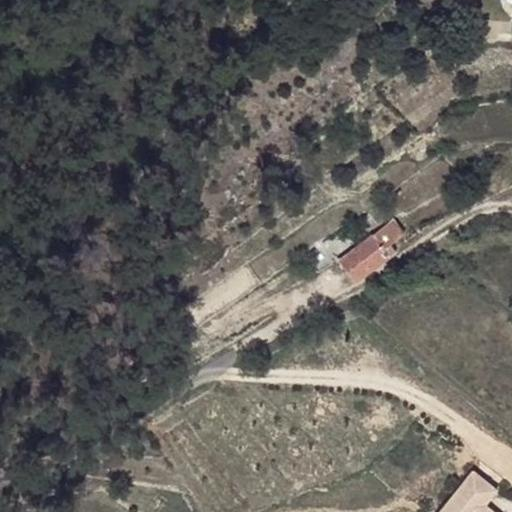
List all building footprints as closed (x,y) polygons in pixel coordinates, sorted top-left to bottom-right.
[(386,223),(371,233),(383,248),(396,238),(386,223)] [(340,256),(331,263),(345,284),(356,277),(388,254),(383,248),(371,233),(340,256)] [(320,262),(307,243),(293,254),(305,273),(320,262)] [(453,487),(474,504),(479,499),(491,486),(469,468),(453,487)] [(494,511),(479,499),(474,504),(453,487),(432,511),(494,511)]
